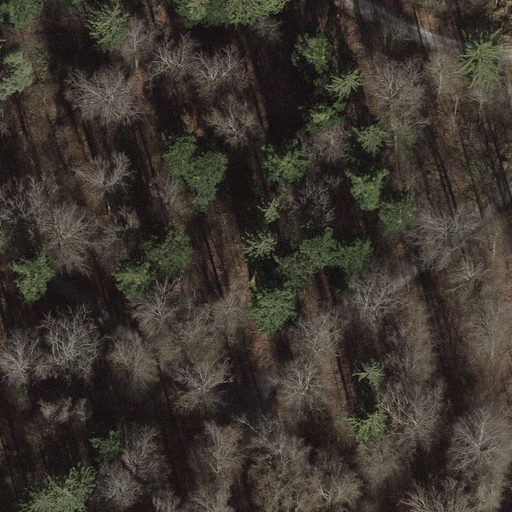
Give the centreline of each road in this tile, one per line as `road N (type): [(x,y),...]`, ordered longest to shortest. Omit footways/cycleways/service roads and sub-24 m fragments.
road 1 (track): [(360,511),(0,238)]
road 2 (track): [(234,417),(511,190)]
road 3 (track): [(352,0),(439,43),(511,55)]
